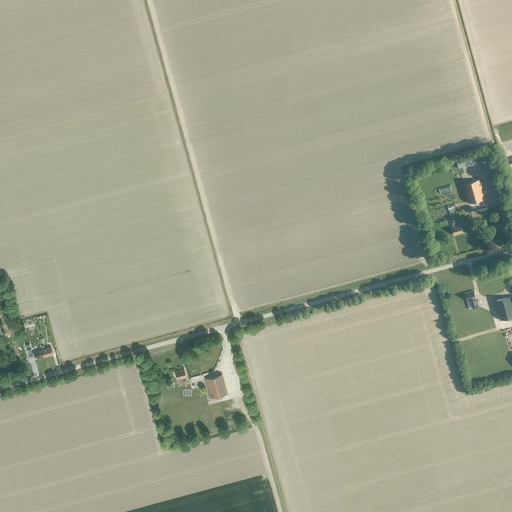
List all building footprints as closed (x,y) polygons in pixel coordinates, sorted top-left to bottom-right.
[(458,168),(486,160),(483,150),(455,158),(458,168)] [(468,203),(485,198),(479,179),(463,184),(468,203)] [(452,227),(454,234),(463,232),(461,224),(456,226),(454,219),(451,219),(453,227),(452,227)] [(473,308),(478,306),(474,290),(465,293),(467,300),(471,299),(473,308)] [(511,316),(511,298),(511,296),(495,300),(500,319),(511,316)] [(470,327),(471,333),(492,328),(490,322),(470,327)] [(468,326),(456,328),(457,334),(470,331),(468,326)] [(42,349),(44,356),(52,354),(50,347),(42,349)] [(42,349),(34,352),(32,352),(31,348),(27,349),(29,357),(35,356),(35,358),(44,356),(42,349)] [(184,369),(175,372),(177,379),(182,378),(183,380),(182,380),(184,385),(187,384),(186,379),(186,380),(185,377),(186,377),(184,369)] [(210,398),(227,393),(222,374),(205,379),(210,398)]
